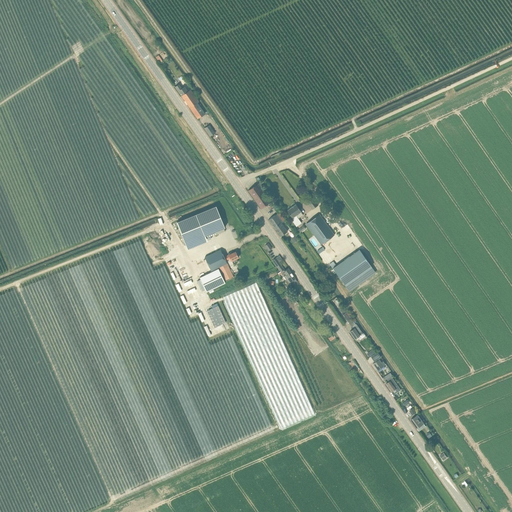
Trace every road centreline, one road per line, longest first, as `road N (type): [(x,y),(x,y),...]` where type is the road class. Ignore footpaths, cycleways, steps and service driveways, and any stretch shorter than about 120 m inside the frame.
road 1 (secondary): [(467,511),(235,184)]
road 2 (unclassified): [(235,184),(511,58)]
road 3 (secondary): [(235,184),(105,0)]
